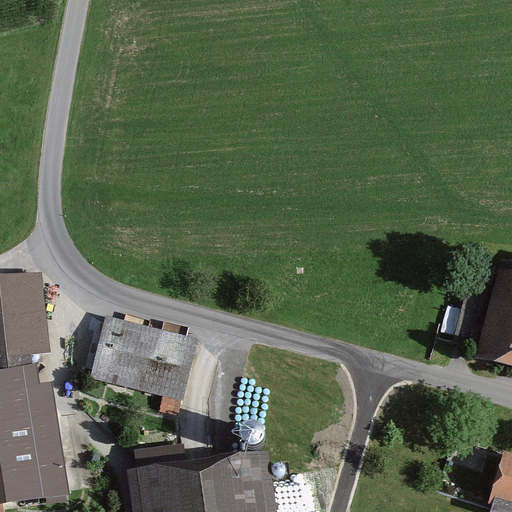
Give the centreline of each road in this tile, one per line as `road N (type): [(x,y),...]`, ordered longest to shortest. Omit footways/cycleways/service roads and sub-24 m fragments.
road 1 (unclassified): [(511,403),(152,313),(104,295),(77,272),(58,241),(50,198),(80,0)]
road 2 (track): [(341,511),(380,366)]
